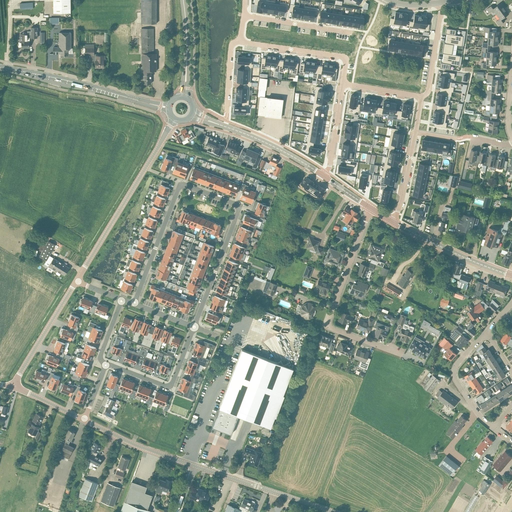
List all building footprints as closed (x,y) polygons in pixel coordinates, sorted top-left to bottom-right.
[(70,0),(53,0),(53,13),(70,12),(70,0)] [(156,0),(140,0),(141,24),(156,24),(156,0)] [(254,0),(254,4),(256,4),(257,5),(256,10),(262,11),(263,0),(254,0)] [(280,2),(278,14),(284,14),(284,9),(288,10),(289,3),(280,2)] [(505,8),(501,3),(495,7),(493,4),(487,9),(490,13),(492,11),(493,13),(495,12),(497,14),(505,8)] [(290,4),(289,10),(292,11),(292,16),(297,17),(299,7),(299,5),(290,4)] [(309,8),(308,18),(314,19),(314,14),(317,14),(318,8),(315,7),(314,9),(309,8)] [(505,8),(497,14),(500,18),(496,21),(499,25),(505,21),(503,18),(509,13),(505,8)] [(391,18),(390,25),(394,25),(394,23),(400,24),(401,13),(395,12),(394,19),(391,18)] [(401,13),(400,24),(406,25),(405,27),(409,28),(409,26),(410,21),(407,21),(408,14),(406,14),(406,13),(402,12),(402,13),(401,13)] [(409,26),(409,28),(413,28),(413,26),(419,27),(421,16),(414,15),(413,22),(410,21),(409,26)] [(421,16),(419,27),(425,27),(425,30),(428,31),(429,24),(427,24),(426,24),(427,17),(426,16),(422,15),(422,16),(421,16)] [(27,41),(27,38),(37,38),(37,27),(31,27),(31,31),(27,31),(27,34),(20,34),(20,41),(21,41),(21,47),(29,47),(29,41),(27,41)] [(447,27),(447,33),(449,33),(448,37),(456,39),(464,40),(465,35),(456,34),(457,29),(447,27)] [(498,38),(499,32),(494,31),(494,28),(484,27),(483,32),(486,32),(486,37),(488,37),(498,38)] [(151,83),(151,71),(153,71),(156,71),(156,53),(154,53),(154,28),(141,28),(141,53),(141,75),(143,75),(143,83),(151,83)] [(71,48),(71,32),(59,32),(59,47),(53,47),(53,54),(61,54),(61,55),(68,55),(68,53),(73,53),(73,48),(71,48)] [(445,42),(444,47),(454,49),(455,44),(463,45),(464,40),(456,39),(448,37),(447,42),(445,42)] [(498,38),(488,37),(488,43),(482,43),(482,47),(490,48),(491,44),(498,45),(498,38)] [(103,67),(103,60),(105,60),(105,55),(96,55),(96,54),(94,54),(94,47),(85,47),(85,55),(92,55),(92,61),(95,61),(95,67),(103,67)] [(444,47),(444,52),(446,53),(445,57),(453,58),(461,60),(462,55),(453,54),(454,49),(444,47)] [(490,48),(482,47),(482,52),(488,53),(488,58),(497,59),(497,52),(490,51),(490,48)] [(236,58),(236,62),(237,62),(237,63),(244,63),(244,67),(251,67),(251,63),(249,63),(249,57),(245,57),(245,56),(241,56),(241,57),(237,57),(237,58),(236,58)] [(262,58),(260,69),(265,70),(266,66),(270,66),(271,56),(266,56),(265,58),(262,58)] [(271,56),(270,66),(274,67),(273,71),(278,71),(280,60),(276,60),(277,57),(271,56)] [(442,61),(442,67),(451,69),(452,63),(460,64),(461,60),(453,58),(445,57),(444,62),(442,61)] [(280,60),(278,71),(283,72),(284,68),(288,69),(289,59),(283,58),(283,61),(280,60)] [(497,59),(488,58),(488,61),(484,61),(484,63),(481,62),(481,68),(489,68),(489,64),(496,65),(497,59)] [(289,59),(288,69),(292,69),(291,73),(296,74),(298,63),(294,62),(295,60),(289,59)] [(301,64),(299,75),(304,75),(305,71),(309,72),(310,62),(305,61),(304,64),(301,64)] [(310,62),(309,72),(313,73),(312,76),(317,77),(319,66),(315,66),(316,63),(310,62)] [(319,66),(317,77),(322,78),(323,74),(327,74),(328,64),(322,64),(322,66),(319,66)] [(328,64),(327,74),(331,75),(330,79),(335,80),(337,68),(333,68),(334,65),(328,64)] [(237,69),(237,76),(248,76),(248,70),(251,70),(251,67),(244,67),(244,70),(237,69)] [(442,75),(441,80),(452,82),(452,78),(456,79),(457,73),(446,72),(445,75),(442,75)] [(502,86),(502,79),(497,79),(498,75),(487,74),(487,81),(486,81),(486,83),(487,83),(487,84),(492,85),(502,86)] [(236,77),(236,80),(237,80),(237,82),(243,82),(243,85),(250,86),(250,82),(248,82),(248,76),(237,76),(237,77),(236,77)] [(259,77),(258,88),(266,89),(267,78),(259,77)] [(441,80),(440,87),(443,87),(443,90),(450,91),(454,92),(455,87),(451,86),(452,82),(441,80)] [(236,88),(236,94),(247,95),(247,89),(249,89),(250,86),(243,85),(243,88),(236,88)] [(502,86),(492,85),(491,91),(486,90),(486,94),(494,95),(494,92),(501,92),(502,86)] [(316,86),(316,90),(318,90),(317,96),(329,98),(329,94),(329,92),(322,91),(323,87),(316,86)] [(439,93),(438,99),(449,100),(449,96),(453,97),(454,92),(450,91),(443,90),(442,93),(439,93)] [(235,95),(235,99),(235,101),(242,101),(241,104),(248,104),(248,101),(247,101),(247,95),(236,94),(236,95),(235,95)] [(484,105),(500,106),(501,99),(494,99),(494,95),(486,94),(486,95),(485,94),(484,105)] [(350,99),(350,103),(350,107),(356,108),(356,109),(355,110),(356,110),(359,111),(360,105),(360,104),(358,104),(357,104),(358,96),(352,95),(351,99),(350,99)] [(260,96),(257,115),(265,116),(280,118),(283,99),(260,96)] [(314,102),(313,105),(320,106),(320,103),(327,104),(328,101),(329,98),(317,96),(316,102),(314,102)] [(360,105),(359,111),(360,111),(363,111),(364,109),(370,110),(372,99),(370,99),(371,98),(367,98),(366,99),(365,99),(364,105),(360,104),(360,105)] [(372,99),(370,110),(375,111),(375,112),(375,113),(379,114),(380,108),(377,107),(377,100),(372,99)] [(438,99),(437,105),(440,105),(440,108),(447,109),(451,110),(452,105),(448,104),(449,100),(438,99)] [(380,108),(379,114),(383,115),(383,112),(389,113),(391,103),(390,102),(386,101),(386,102),(384,102),(384,108),(380,108)] [(391,103),(389,113),(395,114),(395,116),(399,117),(400,111),(396,111),(397,104),(391,103)] [(233,108),(233,112),(234,112),(234,113),(239,114),(243,114),(245,114),(246,108),(248,108),(248,104),(241,104),(241,107),(234,107),(234,108),(233,108)] [(400,111),(399,117),(403,118),(403,116),(409,117),(410,113),(411,109),(410,109),(411,105),(404,104),(403,112),(400,111)] [(313,105),(313,109),(315,109),(314,114),(324,116),(325,110),(320,109),(320,106),(313,105)] [(490,105),(490,108),(488,108),(488,110),(484,110),(484,115),(493,116),(493,112),(500,112),(500,106),(484,105),(490,105)] [(436,111),(435,117),(446,118),(446,114),(450,115),(451,110),(447,109),(440,108),(439,111),(436,111)] [(435,117),(434,123),(437,123),(437,126),(448,128),(449,123),(445,122),(446,118),(435,117)] [(490,120),(488,131),(497,133),(499,122),(490,120)] [(345,127),(345,131),(356,132),(357,127),(359,127),(360,123),(354,121),(354,122),(353,125),(346,124),(346,127),(345,127)] [(181,131),(183,134),(176,138),(177,140),(176,143),(178,144),(179,142),(187,138),(188,139),(189,139),(189,140),(195,137),(191,130),(187,132),(186,128),(181,131)] [(393,129),(392,132),(394,133),(393,139),(404,141),(404,140),(405,140),(405,136),(405,134),(399,133),(399,130),(393,129)] [(345,131),(344,134),(345,134),(344,137),(351,138),(350,141),(351,141),(355,142),(357,142),(358,139),(355,138),(356,132),(345,131)] [(308,140),(307,144),(314,145),(315,142),(320,143),(321,137),(311,135),(310,141),(308,140)] [(213,147),(211,151),(221,154),(224,146),(219,144),(220,142),(217,141),(217,140),(209,137),(206,145),(213,147)] [(390,144),(389,148),(391,148),(395,149),(396,146),(403,147),(404,141),(393,139),(392,144),(390,144)] [(234,141),(230,140),(230,141),(229,141),(229,140),(225,149),(234,152),(232,155),(236,157),(240,147),(237,146),(237,144),(233,142),(234,141)] [(343,144),(342,150),(353,151),(354,146),(356,146),(357,142),(355,142),(351,141),(350,141),(350,145),(343,144)] [(444,143),(442,152),(448,153),(447,155),(451,156),(452,149),(449,149),(450,144),(444,143)] [(307,144),(307,147),(309,148),(308,154),(312,154),(312,155),(316,155),(320,155),(320,154),(321,154),(321,150),(321,149),(314,148),(314,145),(307,144)] [(252,149),(249,147),(248,148),(247,148),(246,152),(242,150),(238,160),(242,162),(243,157),(249,160),(253,150),(252,150),(252,149)] [(389,148),(389,152),(390,152),(389,158),(400,160),(401,160),(401,157),(401,153),(395,152),(395,149),(391,148),(389,148)] [(477,166),(478,161),(479,155),(476,155),(477,151),(471,149),(469,160),(473,161),(472,165),(477,166)] [(253,150),(249,160),(254,162),(252,166),(256,168),(260,158),(257,157),(258,153),(257,153),(257,151),(255,150),(254,151),(253,150)] [(341,151),(340,155),(341,155),(341,156),(348,158),(348,161),(354,162),(355,158),(352,158),(353,151),(342,150),(342,151),(341,151)] [(478,161),(483,162),(482,164),(487,166),(487,164),(489,157),(486,156),(487,153),(480,151),(479,155),(478,161)] [(487,164),(492,165),(491,169),(495,170),(496,167),(498,160),(495,159),(496,155),(490,153),(489,157),(487,164)] [(276,166),(275,165),(278,159),(272,156),(269,163),(266,162),(266,161),(262,159),(259,166),(263,168),(263,167),(267,168),(268,168),(271,169),(271,168),(274,170),(272,174),(278,176),(281,168),(276,165),(276,166)] [(496,167),(502,168),(504,168),(503,171),(505,172),(505,171),(507,171),(508,167),(506,167),(508,161),(504,160),(505,157),(499,156),(498,160),(496,167)] [(173,164),(175,158),(172,157),(171,160),(165,158),(163,163),(162,163),(160,168),(164,170),(165,169),(167,170),(170,163),(173,164)] [(178,174),(182,164),(177,162),(178,159),(175,158),(173,164),(176,165),(173,172),(174,173),(177,175),(178,174)] [(386,164),(385,167),(387,168),(392,169),(392,165),(399,167),(399,164),(400,164),(401,160),(400,160),(389,158),(388,164),(386,164)] [(418,162),(417,168),(426,170),(428,164),(418,162)] [(182,164),(178,174),(179,174),(179,175),(182,177),(183,176),(184,176),(187,169),(190,170),(192,164),(189,163),(188,166),(182,164)] [(338,167),(337,171),(338,171),(338,172),(342,173),(341,173),(345,174),(345,173),(351,174),(352,168),(354,168),(355,164),(346,163),(346,167),(339,165),(339,167),(338,167)] [(196,180),(200,169),(194,167),(190,178),(192,178),(192,179),(195,180),(195,179),(196,180)] [(385,167),(385,171),(387,171),(386,177),(397,180),(397,179),(398,179),(398,175),(397,175),(398,173),(391,172),(392,169),(387,168),(385,167)] [(200,181),(204,171),(200,169),(196,180),(200,181)] [(204,183),(208,172),(204,171),(200,181),(204,183)] [(208,185),(212,174),(208,172),(204,183),(208,185)] [(212,186),(216,176),(212,174),(208,185),(212,186)] [(360,184),(359,188),(366,189),(368,182),(371,182),(372,176),(368,175),(367,177),(361,176),(360,180),(359,184),(360,184)] [(456,187),(458,177),(450,175),(449,180),(452,181),(451,186),(456,187)] [(217,188),(221,177),(216,176),(212,186),(217,188)] [(221,189),(225,179),(221,177),(217,188),(221,189)] [(309,193),(316,183),(313,182),(313,181),(307,177),(305,179),(304,179),(301,184),(304,186),(304,187),(303,187),(304,188),(304,189),(305,189),(309,193)] [(382,183),(381,187),(388,188),(388,185),(395,186),(397,180),(386,177),(385,183),(382,183)] [(225,191),(229,181),(225,179),(221,189),(225,191)] [(229,193),(233,182),(229,181),(225,191),(229,193)] [(233,182),(229,193),(230,193),(230,194),(232,195),(233,194),(235,195),(239,184),(233,182)] [(246,200),(250,190),(244,188),(245,185),(242,183),(240,190),(243,191),(240,198),(241,198),(241,199),(245,201),(245,200),(246,200)] [(316,183),(309,193),(314,196),(315,196),(316,196),(317,196),(318,195),(321,197),(324,192),(323,191),(325,189),(319,185),(318,185),(316,183)] [(259,190),(261,185),(258,184),(255,192),(250,190),(246,200),(247,200),(246,201),(250,203),(250,202),(251,202),(254,195),(257,196),(259,190)] [(160,186),(158,191),(164,193),(167,194),(168,191),(169,192),(170,189),(169,188),(161,185),(161,186),(160,186)] [(383,198),(382,203),(383,203),(387,204),(389,204),(390,199),(390,197),(391,191),(384,190),(384,194),(383,194),(382,198),(383,198)] [(157,195),(157,197),(154,196),(152,201),(154,201),(160,204),(163,205),(164,202),(165,203),(166,199),(165,199),(165,198),(157,195)] [(262,204),(258,202),(256,207),(258,207),(256,212),(258,213),(257,216),(264,219),(265,216),(264,215),(266,210),(264,209),(266,205),(265,205),(266,204),(263,203),(262,204)] [(415,211),(412,221),(413,221),(413,223),(416,223),(416,222),(419,223),(420,219),(425,221),(426,217),(424,216),(425,212),(427,213),(428,206),(425,205),(423,211),(419,210),(418,212),(415,211)] [(152,208),(150,212),(156,215),(159,216),(160,213),(161,213),(162,210),(161,210),(161,209),(153,206),(153,208),(152,208)] [(351,210),(346,207),(343,212),(347,215),(344,219),(351,223),(354,219),(355,220),(359,215),(356,213),(357,213),(352,209),(351,210)] [(184,222),(188,212),(187,212),(187,211),(184,210),(184,211),(183,211),(180,217),(178,216),(176,220),(179,221),(180,221),(184,222)] [(443,217),(442,222),(440,221),(438,229),(445,230),(447,223),(446,223),(447,218),(449,218),(450,213),(443,211),(442,217),(443,217)] [(190,225),(194,215),(193,214),(193,213),(190,212),(190,213),(188,212),(184,222),(190,225)] [(477,231),(478,225),(477,225),(479,219),(475,218),(475,217),(460,213),(456,228),(471,232),(471,231),(471,230),(477,231)] [(196,227),(199,217),(198,216),(199,216),(196,214),(195,215),(194,215),(190,225),(196,227)] [(249,227),(255,229),(259,221),(249,217),(250,216),(245,214),(243,218),(244,219),(243,221),(250,224),(249,227)] [(201,229),(205,219),(204,218),(201,216),(201,217),(199,217),(196,227),(201,229)] [(152,225),(152,226),(154,227),(155,225),(155,224),(156,224),(157,223),(158,221),(157,221),(157,220),(150,217),(149,217),(148,219),(147,219),(146,223),(151,225),(152,225)] [(206,231),(210,221),(209,221),(209,220),(206,218),(206,219),(205,219),(201,229),(206,231)] [(211,233),(215,223),(214,223),(215,222),(212,221),(211,221),(210,221),(206,231),(211,233)] [(215,223),(211,233),(216,235),(215,235),(218,236),(220,232),(217,231),(220,225),(219,224),(219,223),(216,222),(216,223),(215,223)] [(252,238),(255,229),(249,227),(248,229),(241,227),(240,228),(239,228),(238,231),(239,232),(250,237),(252,238)] [(486,238),(484,244),(492,247),(493,245),(498,247),(503,234),(506,235),(508,229),(503,228),(502,228),(498,231),(489,227),(485,237),(486,238)] [(148,236),(150,237),(151,235),(152,235),(153,234),(153,232),(153,231),(145,228),(144,230),(143,229),(142,234),(148,236)] [(171,236),(182,240),(184,235),(174,231),(173,233),(172,232),(171,235),(172,236),(171,236)] [(250,237),(239,232),(238,233),(237,233),(236,236),(237,237),(237,238),(243,241),(242,243),(249,246),(250,243),(248,242),(250,237)] [(307,240),(309,241),(308,244),(307,244),(306,247),(309,249),(310,248),(315,250),(318,242),(313,240),(314,237),(309,235),(307,240)] [(180,244),(182,240),(171,236),(170,240),(180,244)] [(144,247),(146,248),(147,247),(147,246),(148,246),(149,244),(149,243),(148,242),(149,242),(140,238),(140,240),(139,240),(137,244),(143,247),(144,247)] [(179,249),(180,244),(170,240),(168,245),(179,249)] [(48,241),(39,256),(46,261),(55,245),(48,241)] [(201,248),(211,251),(212,251),(214,248),(213,248),(213,246),(203,242),(201,248)] [(248,249),(249,246),(242,243),(241,246),(234,243),(234,245),(233,245),(232,248),(233,248),(232,249),(242,253),(244,254),(246,248),(248,249)] [(511,243),(506,255),(505,255),(502,262),(509,265),(511,257),(511,243)] [(370,262),(382,267),(383,267),(384,263),(379,261),(383,249),(371,244),(366,256),(371,258),(370,262)] [(177,253),(179,249),(168,245),(167,249),(177,253)] [(318,247),(315,253),(322,256),(324,249),(318,247)] [(210,256),(211,251),(201,248),(199,252),(210,256)] [(144,253),(144,252),(136,249),(136,251),(135,251),(133,255),(140,258),(142,259),(143,256),(144,257),(144,255),(145,253),(144,253)] [(175,257),(177,253),(167,249),(165,253),(175,257)] [(242,253),(232,249),(232,250),(231,250),(230,253),(231,253),(230,255),(237,257),(236,260),(242,263),(243,260),(240,258),(242,253)] [(329,250),(327,257),(331,259),(332,261),(332,262),(336,264),(340,266),(341,262),(340,262),(342,258),(338,256),(339,252),(333,250),(333,251),(329,250)] [(208,260),(210,256),(199,252),(198,256),(208,260)] [(174,261),(175,257),(165,253),(163,257),(174,261)] [(206,264),(208,260),(198,256),(196,260),(206,264)] [(172,265),(174,261),(163,257),(162,261),(172,265)] [(54,258),(48,266),(57,271),(64,275),(69,267),(54,258)] [(140,263),(133,260),(132,260),(131,262),(129,266),(135,269),(138,270),(139,267),(140,267),(141,264),(140,264),(140,263)] [(205,268),(206,264),(196,260),(194,264),(205,268)] [(237,268),(238,264),(228,260),(226,264),(237,268)] [(171,270),(172,265),(162,261),(160,266),(171,270)] [(366,261),(364,265),(361,263),(359,267),(360,267),(358,273),(366,276),(368,270),(372,272),(375,265),(366,261)] [(460,278),(461,274),(460,274),(463,266),(455,263),(452,270),(454,271),(452,275),(452,276),(453,277),(454,276),(458,278),(460,278)] [(203,273),(205,268),(194,264),(193,269),(203,273)] [(235,273),(237,268),(226,264),(225,269),(235,273)] [(306,265),(302,276),(309,279),(313,267),(306,265)] [(169,274),(171,270),(160,266),(159,270),(169,274)] [(383,267),(382,267),(380,273),(386,276),(388,269),(383,267)] [(133,272),(133,271),(129,269),(128,272),(125,271),(123,276),(122,276),(125,277),(131,279),(134,280),(135,278),(136,278),(137,275),(136,274),(133,272)] [(202,277),(203,273),(193,269),(191,273),(202,277)] [(234,277),(235,273),(225,269),(223,273),(234,277)] [(403,275),(398,283),(405,287),(414,273),(407,269),(404,276),(403,275)] [(167,279),(169,274),(159,270),(158,270),(157,270),(156,273),(157,273),(156,275),(167,279)] [(200,281),(202,277),(191,273),(190,277),(200,281)] [(232,281),(234,277),(223,273),(221,277),(232,281)] [(471,283),(472,279),(470,279),(471,277),(461,274),(460,278),(459,280),(458,280),(456,286),(466,289),(469,282),(471,283)] [(198,285),(200,281),(190,277),(188,281),(198,285)] [(230,285),(232,281),(221,277),(220,281),(230,285)] [(319,279),(316,287),(321,289),(319,293),(325,295),(326,291),(327,291),(330,284),(319,279)] [(270,282),(266,280),(262,291),(266,292),(266,293),(273,295),(277,284),(270,282)] [(495,292),(498,285),(494,284),(495,282),(489,280),(486,289),(495,292)] [(132,285),(125,282),(124,281),(123,283),(121,287),(121,288),(130,291),(131,289),(132,289),(133,286),(132,285)] [(198,286),(198,285),(188,281),(186,287),(196,291),(197,289),(198,289),(199,286),(198,286)] [(229,290),(230,285),(220,281),(218,286),(229,290)] [(365,293),(368,284),(358,281),(360,282),(358,286),(354,284),(353,287),(352,286),(351,289),(350,288),(348,292),(350,293),(360,297),(362,292),(365,293)] [(483,283),(478,281),(475,289),(475,291),(476,293),(476,294),(478,296),(480,298),(483,290),(481,289),(483,283)] [(388,283),(383,290),(386,292),(386,291),(388,293),(391,295),(392,293),(398,297),(401,291),(388,283)] [(155,298),(158,288),(154,287),(155,286),(152,285),(150,289),(152,290),(150,297),(151,297),(151,298),(154,299),(154,298),(155,298)] [(498,285),(495,292),(504,295),(507,287),(501,285),(501,286),(498,285)] [(227,294),(229,290),(218,286),(217,290),(227,294)] [(160,300),(164,290),(158,288),(155,298),(156,299),(155,300),(158,301),(159,300),(160,300)] [(165,303),(169,293),(164,290),(160,300),(161,301),(161,302),(164,303),(164,302),(165,303)] [(170,305),(174,295),(169,293),(165,303),(166,303),(166,304),(169,305),(169,304),(170,305)] [(176,307),(180,297),(174,295),(170,305),(172,305),(171,306),(174,307),(175,306),(176,307)] [(212,301),(222,305),(224,299),(228,301),(229,298),(222,295),(221,298),(214,295),(214,297),(213,297),(212,300),(213,300),(212,301)] [(88,311),(91,312),(94,305),(91,304),(92,301),(87,299),(88,298),(83,297),(81,301),(81,300),(79,303),(80,304),(84,306),(83,308),(89,310),(88,311)] [(182,309),(186,299),(180,297),(176,307),(177,307),(177,308),(179,309),(180,308),(182,309)] [(442,297),(439,305),(444,306),(444,305),(447,306),(449,300),(445,299),(446,298),(444,297),(444,298),(442,297)] [(186,299),(182,309),(183,309),(182,310),(185,311),(186,310),(187,311),(189,304),(192,305),(193,301),(190,300),(190,301),(186,299)] [(224,306),(222,305),(212,301),(212,302),(211,302),(210,305),(211,305),(210,307),(217,309),(216,312),(222,315),(223,312),(222,311),(224,306)] [(494,312),(498,308),(492,302),(488,306),(494,312)] [(313,317),(311,314),(312,313),(313,311),(313,310),(316,309),(314,306),(312,304),(309,303),(306,303),(304,304),(302,306),(300,309),(301,312),(302,315),(304,317),(307,318),(310,318),(313,317)] [(482,318),(478,312),(481,310),(481,311),(485,309),(481,303),(474,308),(471,304),(467,307),(469,311),(467,312),(473,319),(475,317),(478,321),(482,318)] [(96,306),(94,305),(91,312),(95,313),(95,312),(100,314),(101,312),(105,314),(105,313),(106,314),(107,311),(106,310),(108,306),(103,304),(103,306),(98,304),(97,306),(96,306)] [(219,323),(222,315),(216,312),(215,315),(208,312),(207,315),(206,315),(205,319),(210,320),(219,323)] [(354,316),(348,314),(342,312),(339,321),(345,323),(346,321),(351,323),(354,316)] [(77,330),(78,327),(77,327),(79,322),(77,321),(79,317),(70,314),(69,318),(70,319),(68,324),(71,325),(70,328),(77,330)] [(403,325),(402,328),(399,335),(402,336),(401,340),(407,342),(409,338),(410,339),(412,332),(414,327),(410,325),(409,325),(403,323),(406,316),(400,314),(396,323),(402,325),(403,325)] [(131,329),(134,321),(131,320),(132,319),(131,319),(131,320),(127,318),(124,317),(123,321),(122,325),(121,325),(118,332),(120,333),(119,336),(125,338),(126,335),(123,334),(125,327),(131,329)] [(144,323),(141,322),(141,321),(139,320),(139,319),(136,318),(136,319),(135,319),(134,321),(131,329),(136,331),(133,341),(137,343),(141,332),(144,323)] [(359,319),(356,328),(368,332),(373,319),(369,318),(368,322),(359,319)] [(438,334),(440,331),(430,325),(431,323),(426,321),(424,320),(423,320),(421,325),(438,334)] [(146,346),(153,327),(150,326),(150,324),(148,323),(145,321),(145,322),(144,322),(144,323),(141,332),(145,334),(142,344),(146,346)] [(471,321),(464,329),(473,336),(476,332),(471,328),(474,324),(471,321)] [(102,335),(103,332),(102,332),(103,330),(96,327),(97,324),(94,323),(90,322),(89,325),(93,326),(91,332),(100,336),(101,335),(102,335)] [(460,335),(464,331),(464,330),(458,326),(454,330),(457,332),(460,335)] [(162,330),(162,329),(162,328),(159,327),(159,328),(156,327),(156,328),(153,327),(146,346),(150,347),(154,337),(158,339),(162,330)] [(377,327),(375,335),(381,337),(382,336),(385,337),(387,332),(384,330),(377,327)] [(69,331),(61,328),(60,332),(62,333),(61,335),(64,337),(64,338),(67,339),(68,338),(70,339),(73,333),(76,334),(77,331),(70,328),(69,331)] [(165,331),(162,330),(158,339),(155,349),(159,351),(163,340),(168,342),(170,335),(171,332),(171,331),(168,330),(168,331),(165,330),(165,331)] [(460,335),(457,332),(452,338),(462,346),(468,339),(466,337),(468,334),(464,331),(460,335)] [(100,340),(101,337),(100,336),(91,332),(89,337),(88,337),(85,336),(84,339),(87,340),(90,342),(91,342),(92,339),(98,341),(99,339),(100,340)] [(511,335),(511,336),(506,333),(501,340),(506,343),(509,344),(508,345),(511,347),(511,345),(511,335)] [(331,344),(330,344),(332,339),(321,334),(317,343),(329,347),(328,351),(332,353),(335,344),(331,342),(331,344)] [(170,335),(168,342),(174,344),(171,351),(168,350),(167,353),(173,355),(174,353),(175,353),(178,346),(178,345),(179,341),(180,341),(181,338),(178,337),(178,338),(174,336),(173,335),(173,336),(170,335)] [(123,352),(123,350),(117,347),(120,340),(121,340),(122,338),(117,336),(113,347),(112,347),(111,350),(112,350),(111,351),(122,355),(123,352)] [(425,358),(430,348),(421,343),(423,341),(414,337),(409,347),(413,349),(412,351),(425,358)] [(448,341),(444,338),(438,344),(442,347),(443,346),(448,341)] [(63,357),(64,353),(63,353),(65,348),(63,347),(65,343),(57,340),(55,345),(56,345),(54,350),(57,351),(56,354),(63,357)] [(129,362),(133,351),(128,349),(131,341),(127,340),(123,350),(123,352),(126,354),(124,360),(125,360),(125,361),(128,362),(129,361),(129,362)] [(194,348),(205,352),(207,347),(214,349),(215,345),(204,341),(202,345),(196,343),(196,344),(195,343),(194,347),(195,347),(194,348)] [(456,354),(450,348),(453,345),(448,341),(443,346),(447,351),(445,354),(443,357),(447,359),(449,357),(451,360),(456,354)] [(353,347),(347,345),(347,344),(340,342),(339,345),(338,344),(336,348),(338,348),(337,350),(342,351),(342,353),(350,356),(353,347)] [(95,352),(96,350),(95,349),(96,349),(96,347),(86,343),(85,347),(84,349),(94,353),(94,352),(95,352)] [(141,359),(145,347),(142,345),(139,353),(133,351),(129,362),(130,362),(130,363),(133,364),(134,363),(135,364),(137,358),(141,359)] [(147,368),(151,358),(146,356),(149,348),(145,347),(141,359),(144,360),(142,366),(143,367),(142,368),(146,369),(146,368),(147,368)] [(479,351),(481,353),(480,354),(480,355),(483,360),(486,358),(492,355),(489,349),(487,351),(484,347),(479,351)] [(197,359),(208,363),(210,360),(203,357),(205,352),(194,348),(194,349),(193,348),(192,352),(193,352),(192,353),(198,355),(197,359)] [(94,357),(95,354),(94,353),(84,349),(82,354),(78,353),(77,356),(81,358),(84,359),(84,358),(85,356),(92,358),(93,356),(94,357)] [(271,428),(293,369),(290,368),(288,363),(283,364),(281,360),(276,362),(242,349),(212,427),(231,434),(238,415),(271,428)] [(354,358),(361,360),(358,366),(366,369),(370,358),(367,357),(368,352),(364,351),(364,352),(357,349),(354,358)] [(158,366),(159,363),(163,354),(159,352),(156,360),(151,358),(147,368),(148,369),(148,370),(151,371),(151,370),(152,370),(155,364),(158,366)] [(55,357),(47,354),(46,359),(48,359),(47,362),(50,363),(50,364),(53,365),(54,364),(56,365),(59,359),(62,360),(63,357),(56,354),(55,357)] [(492,355),(486,358),(490,363),(487,365),(496,360),(492,355)] [(158,366),(157,369),(167,373),(168,372),(169,372),(170,369),(169,368),(173,357),(168,356),(167,358),(168,358),(165,366),(159,363),(158,366)] [(188,366),(198,370),(200,364),(207,367),(208,363),(197,359),(196,363),(190,360),(189,361),(188,361),(187,365),(188,365),(188,366)] [(493,369),(499,365),(496,360),(487,365),(490,370),(493,368),(493,369)] [(87,369),(88,370),(89,367),(89,366),(89,364),(79,361),(77,366),(87,370),(87,369)] [(499,365),(493,369),(496,374),(502,370),(499,365)] [(78,377),(79,373),(85,376),(86,374),(87,374),(88,371),(87,371),(87,370),(77,366),(75,372),(71,370),(70,374),(78,377)] [(190,377),(201,381),(203,377),(196,375),(198,370),(188,366),(187,366),(186,366),(185,370),(186,370),(185,371),(191,373),(190,377)] [(45,378),(48,379),(51,372),(52,369),(49,368),(47,371),(42,369),(41,372),(37,371),(36,371),(35,374),(36,374),(34,379),(38,380),(39,379),(44,381),(45,378)] [(502,370),(496,374),(498,376),(495,378),(496,381),(505,375),(502,370)] [(54,374),(51,372),(48,379),(51,380),(48,388),(52,390),(53,388),(55,389),(57,385),(58,385),(59,382),(58,382),(59,379),(53,377),(54,374)] [(465,376),(469,382),(476,378),(472,372),(465,376)] [(115,391),(117,384),(114,383),(117,376),(114,375),(115,374),(111,373),(109,378),(110,378),(107,386),(112,388),(112,389),(115,391)] [(425,384),(423,387),(430,393),(440,380),(433,374),(430,377),(428,376),(423,382),(425,384)] [(181,383),(191,387),(193,382),(200,385),(201,381),(190,377),(189,380),(183,378),(182,379),(181,379),(180,382),(181,383)] [(125,391),(128,380),(128,379),(125,378),(125,379),(123,378),(120,385),(117,384),(115,391),(118,392),(119,388),(125,391)] [(469,382),(472,388),(479,383),(476,378),(469,382)] [(132,397),(134,391),(131,390),(134,383),(132,382),(132,381),(129,380),(129,381),(128,380),(125,391),(130,393),(129,396),(132,397)] [(191,387),(181,383),(180,384),(179,384),(178,387),(179,388),(179,389),(185,391),(183,396),(194,400),(196,396),(189,393),(191,387)] [(479,383),(472,388),(476,394),(483,389),(479,383)] [(73,385),(68,384),(68,385),(64,384),(60,392),(65,394),(66,392),(71,394),(72,391),(75,392),(75,390),(77,386),(74,384),(73,385)] [(141,397),(145,387),(145,386),(142,385),(142,386),(140,385),(137,392),(134,391),(132,397),(135,398),(136,395),(141,397)] [(80,387),(77,386),(75,392),(77,393),(74,401),(79,403),(80,401),(82,402),(83,398),(84,398),(85,395),(86,392),(79,390),(80,387)] [(148,403),(151,397),(148,396),(151,389),(149,388),(149,387),(146,386),(146,387),(145,387),(141,397),(147,399),(145,402),(148,403)] [(506,388),(501,391),(505,397),(510,394),(506,388)] [(435,394),(438,397),(437,398),(447,405),(448,404),(453,408),(458,401),(443,390),(442,391),(439,389),(435,394)] [(158,403),(162,393),(161,393),(162,392),(159,391),(158,392),(156,391),(154,398),(151,397),(148,403),(151,405),(153,401),(158,403)] [(489,395),(486,391),(484,392),(487,397),(488,399),(486,401),(490,407),(495,404),(491,398),(489,395)] [(501,391),(496,394),(500,401),(505,397),(501,391)] [(162,393),(158,403),(164,406),(168,395),(166,395),(166,394),(163,393),(163,394),(162,393)] [(481,408),(483,407),(485,411),(490,407),(486,401),(481,394),(476,397),(478,401),(481,399),(483,403),(479,405),(481,408)] [(491,398),(495,404),(500,401),(496,394),(491,398)] [(113,418),(116,412),(111,409),(115,402),(109,398),(105,406),(107,407),(103,413),(113,418)] [(0,409),(2,410),(1,413),(0,418),(0,420),(3,422),(5,414),(7,414),(9,407),(3,405),(3,406),(0,405),(0,402),(0,401),(0,409)] [(38,431),(37,431),(39,427),(36,426),(38,423),(39,424),(43,416),(37,413),(33,421),(34,421),(33,424),(32,423),(28,431),(35,435),(35,434),(36,435),(35,437),(38,439),(41,433),(38,431)] [(463,426),(462,425),(467,419),(461,415),(457,421),(455,420),(448,429),(449,430),(446,433),(452,438),(453,439),(463,426)] [(68,444),(70,440),(71,440),(75,432),(68,429),(64,437),(67,438),(65,443),(60,441),(57,447),(61,450),(58,457),(65,460),(65,459),(67,460),(74,447),(68,444)] [(482,454),(488,446),(493,441),(488,436),(483,442),(482,441),(476,449),(482,454)] [(91,449),(92,450),(91,453),(90,453),(86,460),(88,461),(86,466),(90,469),(92,465),(93,463),(99,466),(103,459),(96,455),(98,452),(101,445),(94,442),(91,449)] [(250,462),(258,465),(262,452),(254,450),(245,447),(243,453),(250,455),(251,454),(252,455),(250,462)] [(501,471),(508,462),(511,457),(511,456),(505,451),(501,456),(500,456),(493,465),(501,471)] [(446,455),(438,465),(451,475),(456,469),(459,466),(446,455)] [(118,467),(120,468),(119,470),(117,470),(114,476),(122,479),(124,472),(123,472),(124,469),(125,470),(129,459),(122,456),(118,467)] [(485,474),(492,461),(485,456),(477,469),(485,474)] [(509,482),(504,477),(500,481),(495,477),(493,479),(503,489),(509,482)] [(92,501),(95,492),(98,493),(100,488),(98,487),(99,483),(85,478),(78,495),(92,501)] [(160,479),(156,492),(160,493),(162,489),(168,491),(171,481),(166,479),(166,481),(160,479)] [(483,485),(479,491),(484,494),(490,484),(483,479),(481,483),(483,485)] [(149,511),(151,510),(147,509),(143,507),(148,493),(145,492),(147,486),(135,482),(131,481),(130,485),(129,486),(124,501),(119,511),(149,511)] [(120,487),(107,482),(100,501),(113,506),(120,487)] [(196,500),(197,497),(206,501),(209,493),(203,491),(204,490),(199,488),(197,492),(192,490),(189,498),(196,500)] [(251,502),(244,498),(241,505),(240,505),(238,509),(228,504),(224,511),(240,511),(241,511),(243,511),(255,511),(256,511),(252,509),(255,503),(254,503),(255,502),(254,501),(253,500),(252,501),(251,502)]
